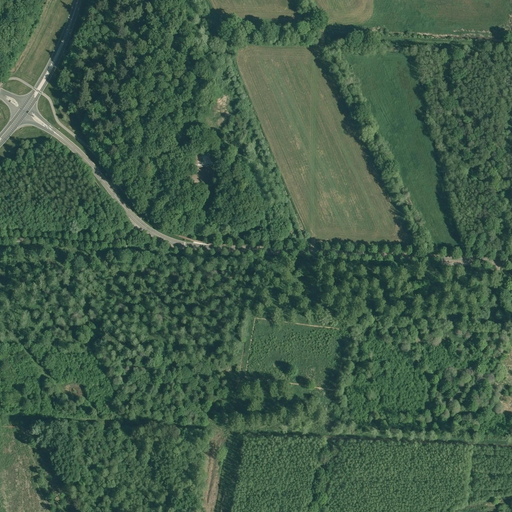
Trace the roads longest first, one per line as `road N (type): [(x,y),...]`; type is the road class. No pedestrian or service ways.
road 1 (secondary): [(139,223),(183,245),(511,262)]
road 2 (track): [(511,443),(208,425)]
road 3 (track): [(429,258),(302,0)]
road 4 (track): [(0,419),(208,425)]
road 5 (track): [(511,47),(321,37)]
road 6 (unclassified): [(139,223),(113,244),(0,241)]
road 7 (secondary): [(54,132),(139,223)]
